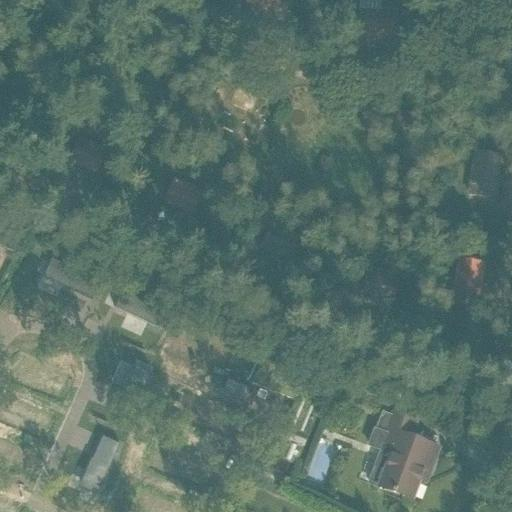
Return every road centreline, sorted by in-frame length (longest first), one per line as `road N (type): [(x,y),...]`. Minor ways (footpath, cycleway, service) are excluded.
road 1 (residential): [(511,376),(480,374),(0,166)]
road 2 (residential): [(190,0),(245,45),(319,78),(407,74),(493,42),(511,26)]
road 3 (unclassified): [(9,316),(74,346),(89,367),(37,498),(44,511)]
road 4 (unknown): [(480,374),(511,203)]
